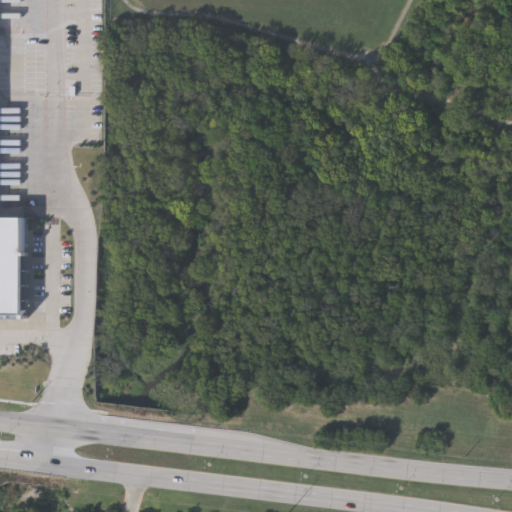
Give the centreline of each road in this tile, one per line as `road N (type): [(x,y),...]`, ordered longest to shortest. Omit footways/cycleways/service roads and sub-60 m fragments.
road 1 (primary): [(46,463),(424,511)]
road 2 (primary): [(511,479),(251,448)]
road 3 (primary): [(251,448),(54,425)]
